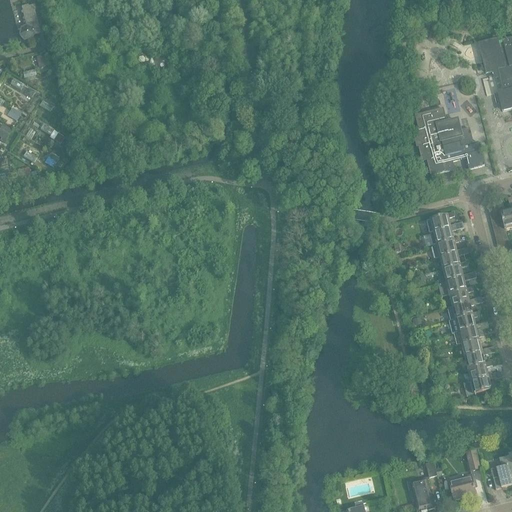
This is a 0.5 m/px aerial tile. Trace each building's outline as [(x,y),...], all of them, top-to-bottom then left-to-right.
[(22,10),(26,26),(21,29),(19,35),(24,41),(30,40),(34,35),(39,34),(33,7),(22,10)] [(429,27),(419,26),(417,37),(427,39),(429,27)] [(511,38),(503,41),(503,38),(478,44),(486,74),(492,73),(492,72),(494,72),(498,71),(499,76),(503,92),(501,92),(499,93),(499,94),(503,111),(511,109),(511,38)] [(443,109),(415,117),(418,132),(413,133),(417,149),(419,148),(422,163),(427,162),(431,177),(455,171),(453,163),(466,160),(469,171),(484,167),(478,143),(473,144),(470,129),(460,132),(458,121),(447,124),(443,109)] [(502,208),(489,211),(490,217),(501,214),(504,213),(502,208)] [(504,225),(505,230),(506,231),(511,229),(511,211),(511,212),(504,213),(501,214),(502,220),(504,225)] [(431,222),(427,223),(430,235),(451,230),(451,227),(449,220),(455,218),(454,214),(446,216),(446,218),(431,221),(431,222)] [(501,214),(490,217),(491,222),(502,220),(501,214)] [(502,220),(491,222),(493,228),(504,225),(502,220)] [(452,232),(464,229),(463,224),(451,227),(451,230),(430,235),(433,248),(454,242),(454,240),(452,232)] [(493,228),(494,233),(505,230),(504,225),(493,228)] [(505,230),(494,233),(496,239),(507,236),(506,231),(505,230)] [(507,236),(496,239),(497,244),(508,241),(507,236)] [(457,252),(455,244),(461,243),(460,238),(454,240),(454,242),(433,248),(432,248),(435,260),(440,259),(458,255),(457,252)] [(508,241),(497,244),(498,249),(510,247),(508,241)] [(510,247),(498,249),(500,255),(511,252),(510,247)] [(457,252),(458,255),(440,259),(443,271),(461,267),(460,265),(458,257),(470,254),(469,249),(457,252)] [(511,256),(511,252),(500,255),(501,260),(511,257),(511,256)] [(511,257),(501,260),(502,266),(511,263),(511,257)] [(461,267),(443,271),(446,284),(464,280),(463,277),(461,269),(467,268),(466,263),(460,265),(461,267)] [(466,290),(464,282),(477,279),(475,274),(463,277),(464,280),(446,284),(450,296),(467,292),(466,290)] [(470,304),(469,301),(467,294),(473,293),(472,288),(466,290),(467,292),(450,296),(453,309),(470,304)] [(469,301),(470,304),(453,309),(448,310),(451,322),(473,317),(473,314),(471,307),(483,304),(481,298),(469,301)] [(479,313),(473,314),(473,317),(451,322),(449,323),(452,335),(454,335),(476,329),(476,326),(474,319),(480,317),(479,315),(479,313)] [(476,329),(454,335),(457,347),(462,346),(479,342),(479,339),(482,339),(480,331),(489,329),(488,323),(476,326),(476,329)] [(480,344),(486,342),(485,338),(482,339),(479,339),(479,342),(462,346),(465,358),(482,354),(482,351),(480,344)] [(482,354),(465,358),(468,371),(486,366),(485,364),(483,357),(495,354),(494,348),(482,351),(482,354)] [(486,366),(468,371),(471,383),(489,379),(488,376),(486,369),(492,367),(491,363),(485,364),(486,366)] [(471,383),(467,384),(471,397),(475,396),(490,392),(491,394),(499,392),(497,387),(491,389),(489,382),(502,379),(500,373),(488,376),(489,379),(471,383)] [(452,493),(451,493),(452,496),(452,495),(453,499),(468,495),(468,498),(477,496),(475,490),(478,489),(473,472),(481,470),(476,451),(466,453),(472,477),(449,483),(452,493)] [(502,468),(491,471),(496,491),(511,486),(511,480),(511,478),(511,477),(511,453),(509,455),(509,457),(499,460),(502,468)] [(434,464),(426,466),(429,479),(437,477),(434,464)] [(431,503),(433,502),(427,479),(407,484),(409,492),(412,492),(417,511),(427,511),(435,509),(435,507),(433,508),(431,503)]
